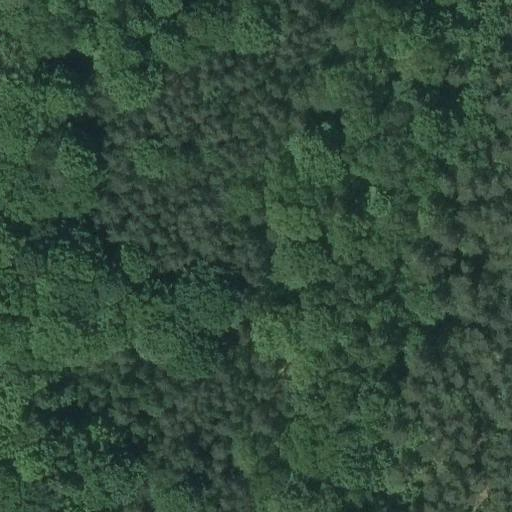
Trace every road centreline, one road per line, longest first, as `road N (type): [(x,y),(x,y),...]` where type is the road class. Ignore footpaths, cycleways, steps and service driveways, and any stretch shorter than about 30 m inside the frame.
road 1 (track): [(456,0),(327,511)]
road 2 (track): [(9,511),(34,0)]
